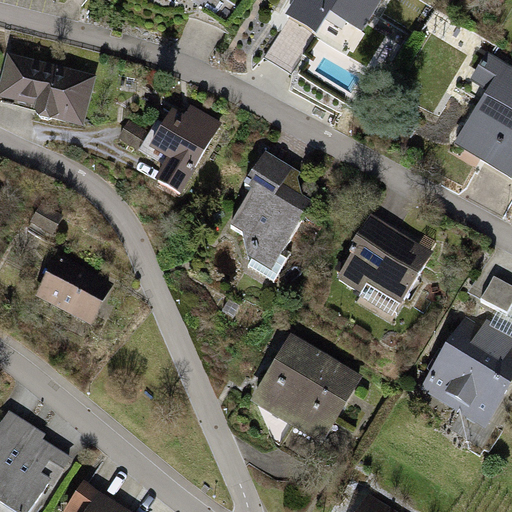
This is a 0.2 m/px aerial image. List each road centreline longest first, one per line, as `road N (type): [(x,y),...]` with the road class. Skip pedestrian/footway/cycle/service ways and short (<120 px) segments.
road 1 (residential): [(511,240),(235,88),(0,13)]
road 2 (residential): [(251,511),(121,213),(70,170),(0,138)]
road 3 (residential): [(0,350),(207,511)]
